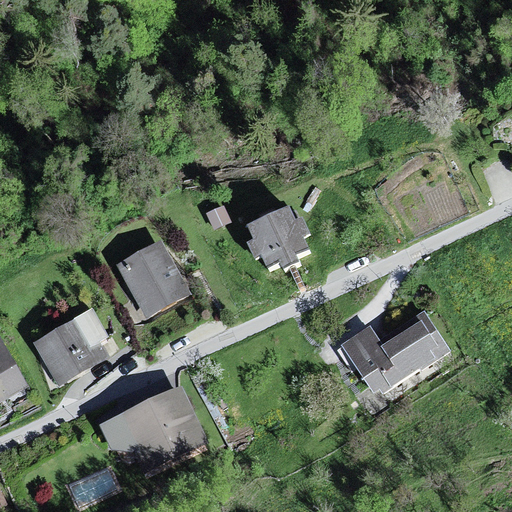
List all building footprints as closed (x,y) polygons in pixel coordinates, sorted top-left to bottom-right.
[(225,207),(208,215),(215,231),(233,223),(225,207)] [(292,210),(250,228),(256,242),(250,245),(256,260),(265,262),(270,275),(301,261),(298,253),(309,248),(292,210)] [(165,244),(118,269),(145,318),(191,294),(165,244)] [(374,327),(341,348),(372,396),(445,348),(425,318),(385,344),(374,327)] [(73,326),(36,345),(56,382),(108,355),(101,343),(86,350),(73,326)] [(2,341),(0,341),(0,403),(29,387),(2,341)] [(182,387),(106,424),(119,450),(136,452),(147,475),(210,445),(182,387)]
